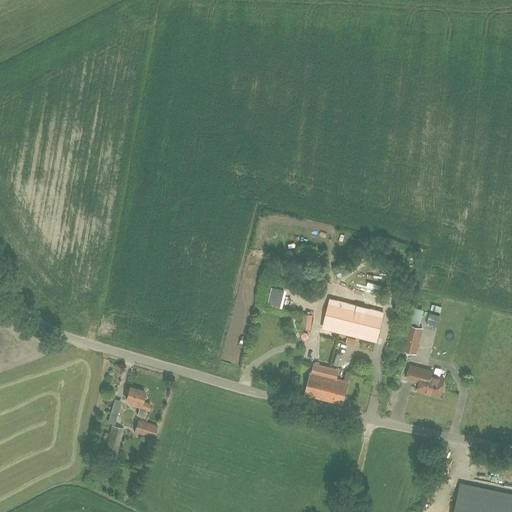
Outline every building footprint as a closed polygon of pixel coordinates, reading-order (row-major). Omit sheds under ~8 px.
[(376,340),(383,312),(331,299),(324,328),(376,340)] [(312,317),(304,315),(302,327),(310,328),(312,317)] [(420,328),(410,325),(407,337),(403,350),(415,353),(419,340),(422,328),(420,328)] [(313,364),(311,373),(310,373),(305,394),(342,404),(347,382),(331,378),(333,369),(313,364)] [(432,372),(426,370),(410,366),(407,379),(420,382),(418,391),(432,394),(433,392),(440,394),(440,393),(443,392),(444,387),(442,385),(443,380),(437,379),(438,377),(431,375),(432,372)] [(149,410),(150,404),(142,401),(145,392),(129,387),(126,399),(133,401),(132,404),(139,407),(137,415),(144,417),(147,409),(149,410)] [(114,424),(117,416),(110,414),(108,422),(114,424)] [(138,420),(135,432),(153,438),(157,426),(138,420)] [(116,460),(125,428),(112,425),(103,456),(116,460)] [(511,511),(511,504),(459,494),(454,511),(511,511)]
